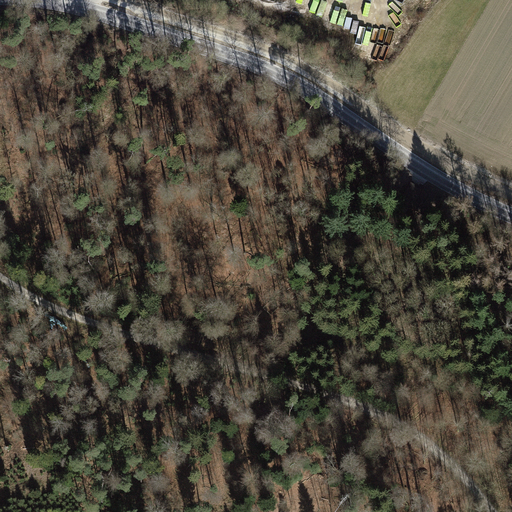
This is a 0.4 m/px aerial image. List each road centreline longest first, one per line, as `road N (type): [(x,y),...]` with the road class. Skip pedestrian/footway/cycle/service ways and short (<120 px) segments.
road 1 (track): [(0,276),(68,314),(393,420),(433,448),(493,511)]
road 2 (tertiary): [(511,213),(282,76),(66,0)]
road 3 (track): [(511,194),(438,159),(292,65),(119,0)]
